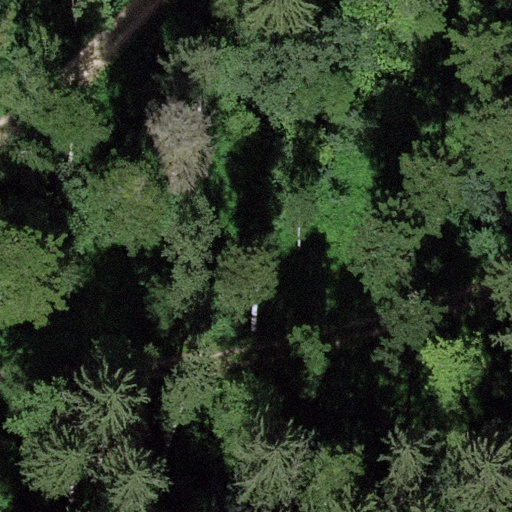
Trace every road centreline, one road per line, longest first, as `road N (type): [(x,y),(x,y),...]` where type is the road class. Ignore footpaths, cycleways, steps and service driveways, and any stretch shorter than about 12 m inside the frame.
road 1 (track): [(511,290),(120,373),(0,373)]
road 2 (track): [(0,209),(176,69),(237,0)]
